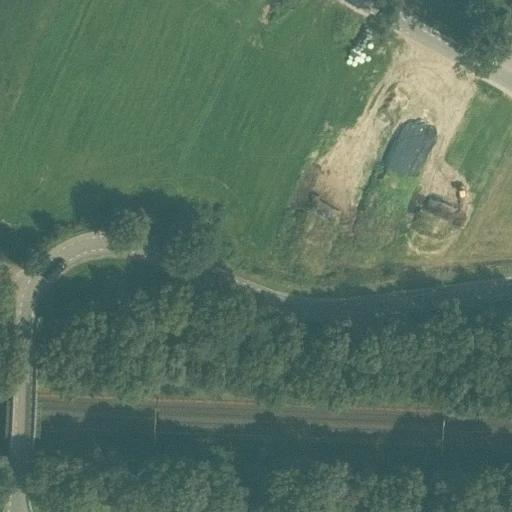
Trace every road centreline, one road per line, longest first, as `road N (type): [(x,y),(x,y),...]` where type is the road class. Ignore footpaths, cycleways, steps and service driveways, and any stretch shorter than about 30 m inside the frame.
road 1 (tertiary): [(17,511),(26,303),(33,283),(71,250),(135,246),(303,309),(511,287)]
road 2 (tertiary): [(495,78),(361,0)]
